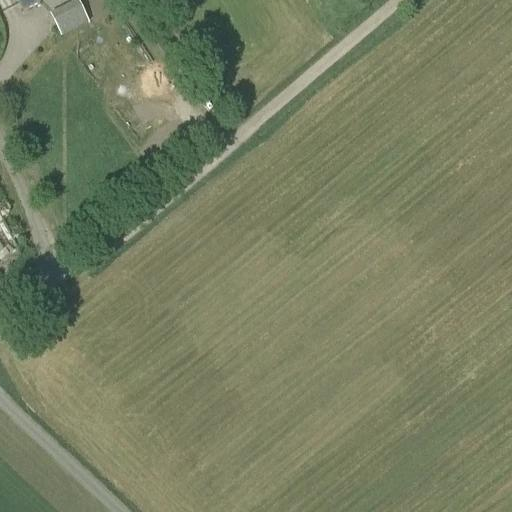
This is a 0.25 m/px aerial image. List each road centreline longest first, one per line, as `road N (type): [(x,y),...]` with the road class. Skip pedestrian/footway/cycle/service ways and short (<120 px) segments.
road 1 (unclassified): [(0,322),(392,0)]
road 2 (unclassified): [(118,511),(0,394)]
